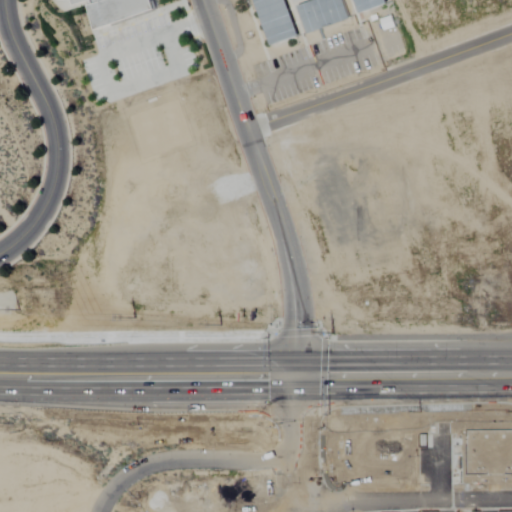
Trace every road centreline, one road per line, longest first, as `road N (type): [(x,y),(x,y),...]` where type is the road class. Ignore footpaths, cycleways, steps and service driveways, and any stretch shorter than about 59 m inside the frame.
road 1 (tertiary): [(202,0),(279,221),(296,297),(297,373)]
road 2 (primary): [(297,373),(0,371)]
road 3 (residential): [(297,373),(296,447),(289,454),(157,463),(112,490),(99,511)]
road 4 (tertiary): [(3,0),(14,44),(52,114),(57,156),(37,220),(0,252)]
road 5 (primary): [(511,373),(297,373)]
